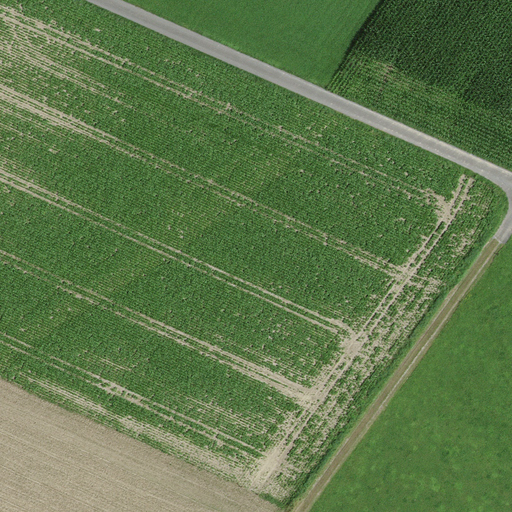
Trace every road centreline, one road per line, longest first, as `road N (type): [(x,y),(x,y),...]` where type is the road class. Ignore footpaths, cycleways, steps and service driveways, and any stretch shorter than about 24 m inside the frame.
road 1 (unclassified): [(95,0),(511,183)]
road 2 (track): [(300,511),(511,224)]
